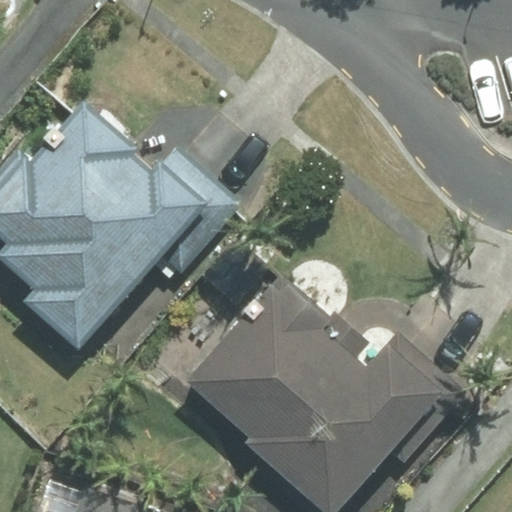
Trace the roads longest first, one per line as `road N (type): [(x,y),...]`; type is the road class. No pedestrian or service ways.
road 1 (residential): [(511,181),(461,152),(423,116),(355,10)]
road 2 (residential): [(355,10),(511,8)]
